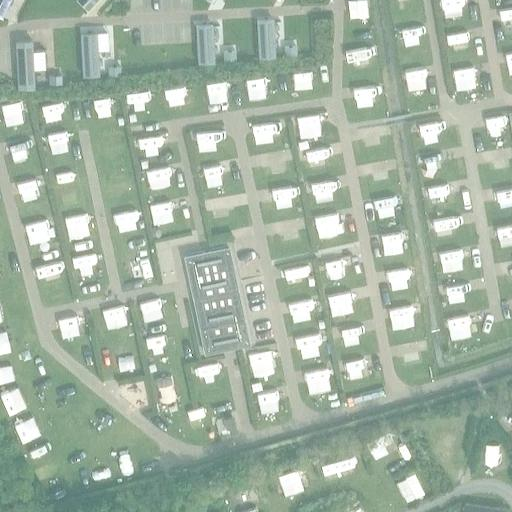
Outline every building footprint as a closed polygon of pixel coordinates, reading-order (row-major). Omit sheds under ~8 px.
[(0,0),(0,12),(9,17),(17,0),(0,0)] [(77,0),(88,10),(98,0),(77,0)] [(257,19),(259,57),(273,56),(272,19),(257,19)] [(214,62),(212,24),(198,25),(200,62),(214,62)] [(82,71),(97,70),(96,32),(80,33),(82,71)] [(22,42),(6,67),(29,81),(45,56),(22,42)] [(206,353),(251,343),(228,248),(184,259),(206,353)] [(505,511),(506,508),(466,503),(464,511),(505,511)]
